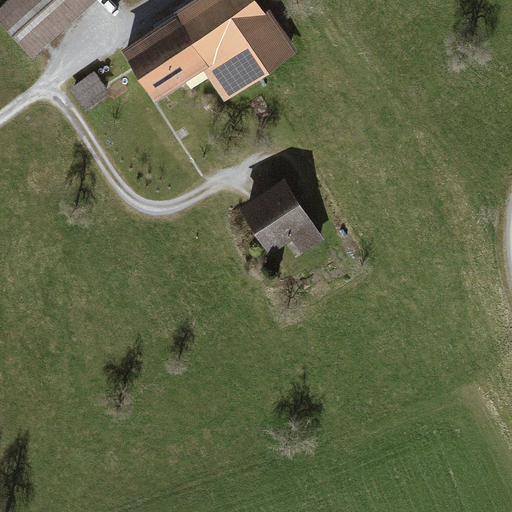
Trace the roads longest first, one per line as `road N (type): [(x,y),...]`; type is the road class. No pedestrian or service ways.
road 1 (track): [(49,86),(128,205),(151,214),(174,211),(271,154)]
road 2 (track): [(154,0),(0,122)]
